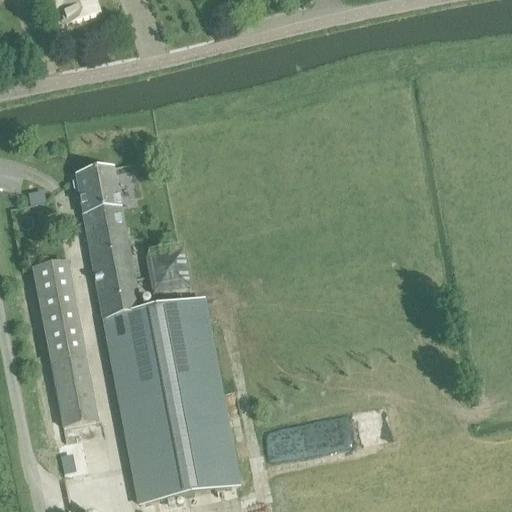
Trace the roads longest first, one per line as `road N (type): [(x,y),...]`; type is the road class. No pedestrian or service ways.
road 1 (unclassified): [(441,0),(0,96)]
road 2 (unclassified): [(41,511),(0,307)]
